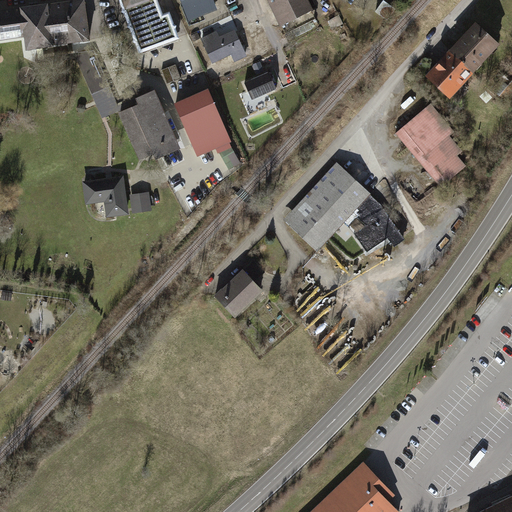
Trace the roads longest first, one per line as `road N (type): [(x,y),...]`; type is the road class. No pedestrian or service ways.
road 1 (primary): [(511,193),(375,376),(236,511)]
road 2 (residential): [(470,0),(220,273)]
